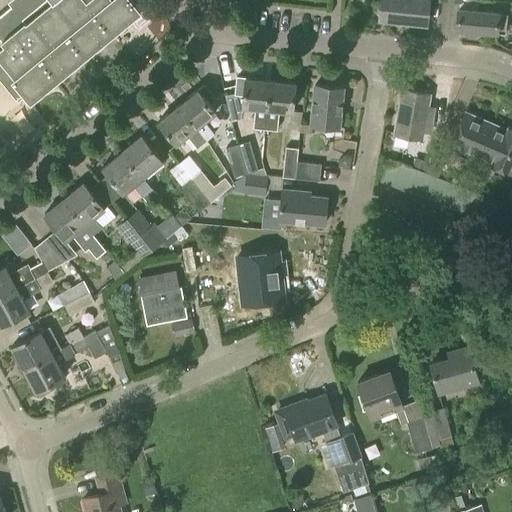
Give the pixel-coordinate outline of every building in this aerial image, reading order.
[(11,4),(0,13),(0,39),(1,41),(4,44),(0,47),(0,79),(16,99),(23,93),(30,101),(140,10),(131,0),(21,0),(22,1),(14,8),(11,4)] [(380,0),(378,18),(427,24),(429,0),(380,0)] [(505,33),(507,13),(499,12),(500,12),(458,7),(456,28),(463,29),(468,35),(473,36),(480,31),(497,33),(497,32),(505,33)] [(265,128),(270,80),(237,76),(235,93),(243,94),(241,105),(256,107),(254,126),(265,128)] [(270,80),(265,128),(277,129),(279,109),(292,111),(295,82),(270,80)] [(206,140),(215,133),(205,120),(216,111),(208,101),(213,97),(203,85),(198,89),(178,105),(196,127),(206,140)] [(339,126),(343,88),(315,85),(311,124),(339,126)] [(442,134),(444,122),(432,120),(434,107),(428,106),(430,93),(402,88),(394,133),(422,138),(423,130),(442,134)] [(511,95),(506,93),(502,103),(511,107),(511,95)] [(178,105),(158,121),(176,143),(186,135),(197,148),(206,140),(196,127),(178,105)] [(480,160),(496,124),(469,112),(453,148),(480,160)] [(496,124),(480,160),(507,172),(511,161),(511,128),(508,126),(507,129),(496,124)] [(142,176),(143,176),(162,161),(141,134),(121,150),(142,176)] [(246,173),(258,169),(250,140),(237,143),(246,173)] [(234,176),(246,173),(237,143),(226,147),(234,176)] [(295,178),(298,148),(286,147),(283,177),(295,178)] [(152,187),(143,176),(142,176),(121,150),(101,166),(123,192),(133,185),(142,196),(152,187)] [(411,166),(424,171),(428,161),(415,156),(411,166)] [(418,195),(427,172),(424,171),(411,166),(389,157),(380,180),(418,195)] [(443,163),(430,158),(425,170),(438,175),(443,163)] [(297,162),(295,178),(319,180),(320,164),(297,162)] [(191,179),(210,202),(231,184),(225,177),(214,186),(201,170),(191,179)] [(455,210),(464,187),(427,172),(418,195),(455,210)] [(246,173),(244,192),(266,194),(266,188),(267,175),(246,173)] [(199,210),(210,202),(191,179),(180,187),(199,210)] [(93,234),(93,233),(101,227),(93,217),(104,208),(83,181),(64,197),(93,234)] [(464,187),(455,210),(493,225),(502,202),(464,187)] [(325,224),(327,196),(299,194),(300,190),(282,189),(280,208),(268,207),(267,227),(281,228),(281,220),(325,224)] [(64,197),(44,213),(56,228),(65,239),(72,234),(85,250),(89,247),(97,257),(106,249),(93,233),(93,234),(64,197)] [(127,217),(153,248),(167,236),(155,221),(151,224),(138,208),(127,217)] [(179,210),(173,215),(181,225),(191,217),(187,211),(179,210)] [(142,256),(153,248),(127,217),(117,226),(142,256)] [(15,223),(2,234),(17,254),(31,243),(15,223)] [(53,231),(43,239),(57,265),(68,259),(53,231)] [(5,265),(0,267),(0,295),(47,270),(57,265),(43,239),(34,247),(42,261),(30,268),(27,263),(9,272),(5,265)] [(276,250),(235,256),(238,279),(241,303),(283,297),(280,274),(276,250)] [(116,277),(124,270),(115,259),(106,266),(116,277)] [(47,270),(0,295),(0,324),(29,309),(23,298),(40,289),(39,287),(53,280),(47,270)] [(70,315),(95,301),(83,280),(58,293),(70,315)] [(181,286),(140,294),(146,325),(187,316),(181,286)] [(175,337),(195,332),(192,318),(172,323),(175,337)] [(61,348),(60,347),(49,326),(41,330),(11,346),(23,368),(61,348)] [(77,327),(65,334),(70,343),(70,344),(83,337),(78,327),(77,327)] [(61,348),(23,368),(35,391),(37,390),(40,395),(55,387),(52,382),(65,375),(58,362),(89,345),(94,357),(106,351),(95,330),(84,336),(84,337),(83,337),(70,344),(70,343),(60,347),(61,348)] [(439,392),(478,381),(468,346),(447,351),(449,358),(431,363),(439,392)] [(370,417),(402,405),(389,369),(357,381),(370,417)] [(341,436),(325,392),(276,410),(285,435),(293,432),(296,440),(322,430),(326,442),(335,439),(343,461),(333,465),(343,491),(353,487),(355,495),(370,489),(367,482),(369,481),(360,454),(352,432),(341,436)] [(439,438),(451,435),(443,407),(431,410),(439,438)] [(416,453),(432,448),(424,417),(407,422),(416,453)] [(278,422),(264,426),(272,451),(285,447),(278,422)] [(440,468),(439,462),(440,461),(438,453),(420,458),(422,465),(425,465),(427,472),(440,468)] [(87,511),(120,511),(118,504),(125,502),(117,472),(97,478),(101,493),(84,498),(87,511)] [(376,511),(370,493),(353,499),(357,511),(376,511)]
